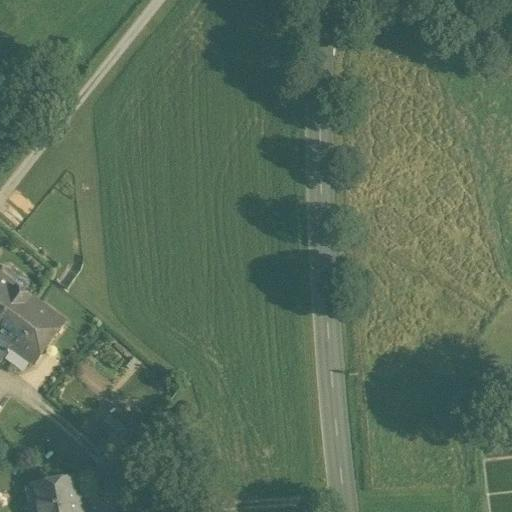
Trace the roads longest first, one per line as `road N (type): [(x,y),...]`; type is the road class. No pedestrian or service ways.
road 1 (secondary): [(346,511),(321,246),(323,25)]
road 2 (unclassified): [(0,191),(157,0)]
